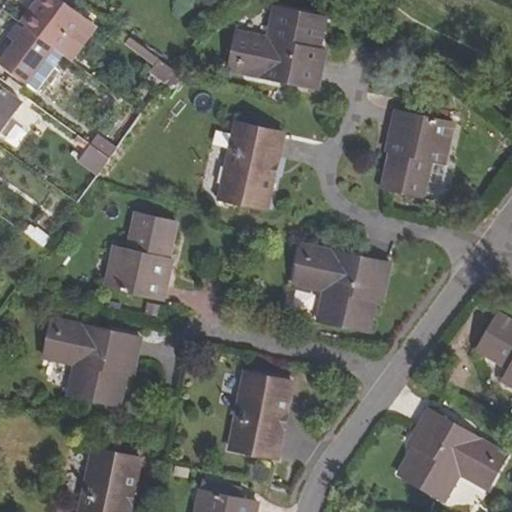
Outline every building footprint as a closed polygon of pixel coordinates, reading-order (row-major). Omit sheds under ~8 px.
[(0,62),(25,81),(77,10),(64,0),(43,0),(0,58),(0,62)] [(313,56),(316,44),(322,15),(273,6),(267,34),(235,27),(229,56),(248,61),(246,71),(316,86),(322,58),(313,56)] [(313,56),(322,58),(324,46),(316,44),(313,56)] [(226,67),(246,71),(248,61),(229,56),(226,67)] [(0,129),(20,102),(0,87),(0,129)] [(433,150),(447,153),(452,123),(394,110),(386,149),(390,150),(384,185),(424,194),(431,158),(433,150)] [(266,210),(281,134),(233,124),(219,200),(266,210)] [(104,153),(80,135),(71,149),(95,166),(104,153)] [(445,162),(447,153),(433,150),(431,158),(445,162)] [(125,256),(112,253),(106,284),(163,296),(171,255),(167,254),(175,220),(135,212),(128,246),(125,256)] [(33,225),(28,235),(49,245),(54,234),(33,225)] [(125,256),(128,246),(114,244),(112,253),(125,256)] [(317,261),(320,251),(301,247),(299,256),(317,261)] [(377,293),(383,294),(389,265),(320,251),(317,261),(299,256),(291,285),(324,292),(318,322),(369,333),(375,305),(377,293)] [(511,373),(511,379),(509,386),(511,387),(511,324),(498,316),(477,351),(505,369),(511,373)] [(67,332),(70,321),(51,317),(49,328),(67,332)] [(129,363),(138,364),(143,337),(70,321),(67,332),(49,328),(43,357),(74,363),(69,393),(120,404),(126,373),(129,363)] [(135,375),(138,364),(129,363),(126,373),(135,375)] [(499,380),(509,386),(511,379),(511,373),(505,369),(499,380)] [(278,459),(292,383),(244,375),(231,450),(278,459)] [(482,453),(487,443),(429,409),(414,435),(421,439),(416,448),(401,475),(442,498),(457,471),(484,487),(499,462),(482,453)] [(409,445),(416,448),(421,439),(414,435),(409,445)] [(482,453),(499,462),(504,453),(487,443),(482,453)] [(129,511),(141,458),(94,448),(81,511),(129,511)] [(214,493),(217,483),(205,479),(202,490),(214,493)] [(256,511),(259,504),(239,499),(242,489),(217,483),(214,493),(202,490),(201,489),(196,511),(256,511)]
